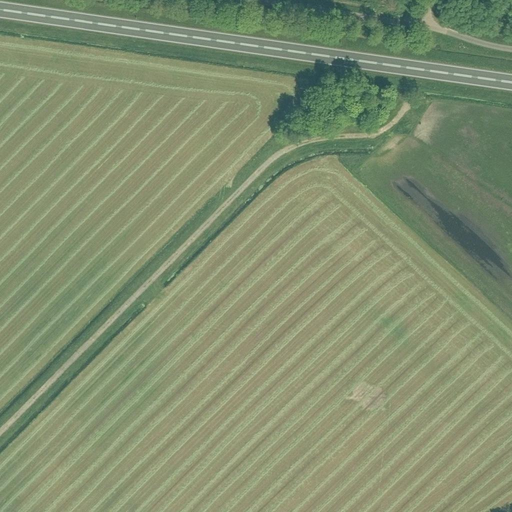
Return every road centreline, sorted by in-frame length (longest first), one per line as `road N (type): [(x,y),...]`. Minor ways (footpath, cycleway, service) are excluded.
road 1 (unclassified): [(0,432),(271,159),(302,142),(378,132),(402,108)]
road 2 (trunk): [(511,82),(0,10)]
road 3 (unclassified): [(424,26),(252,0)]
